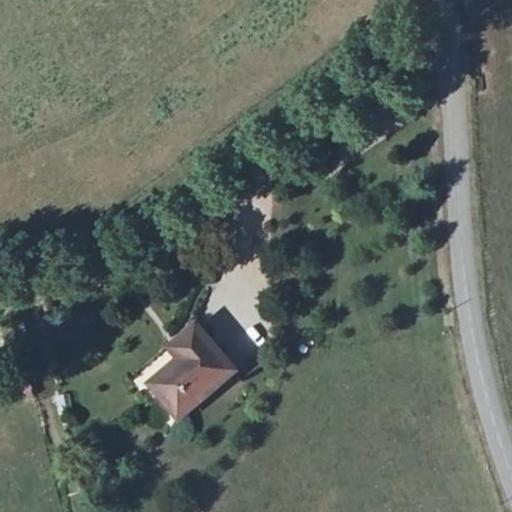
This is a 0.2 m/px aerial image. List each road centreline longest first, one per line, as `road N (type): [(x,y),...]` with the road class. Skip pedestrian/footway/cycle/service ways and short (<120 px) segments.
road 1 (track): [(449,42),(125,278),(0,290)]
road 2 (secondary): [(511,461),(472,361),(442,0)]
